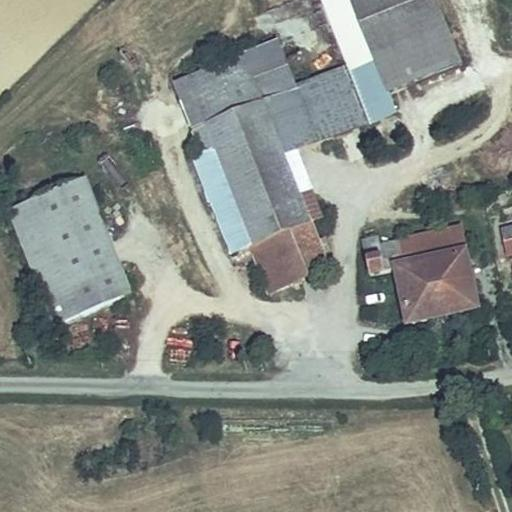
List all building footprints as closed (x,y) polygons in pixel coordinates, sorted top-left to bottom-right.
[(348,0),(306,0),(345,84),(368,134),(402,118),(393,98),(460,68),(444,34),(378,64),(348,0)] [(428,0),(348,0),(378,64),(444,34),(428,0)] [(287,171),(264,121),(297,106),(275,59),(177,104),(209,174),(220,169),(261,259),(284,308),(338,283),(287,171)] [(297,106),(264,121),(287,171),(368,134),(345,84),(297,106)] [(261,259),(220,169),(209,174),(200,178),(242,268),(261,259)] [(137,320),(89,210),(17,240),(65,351),(137,320)] [(362,239),(368,275),(386,272),(380,235),(362,239)] [(424,338),(491,327),(484,268),(480,243),(439,249),(442,274),(422,277),(419,252),(417,241),(383,246),(390,291),(416,286),(424,338)] [(439,249),(419,252),(422,277),(442,274),(439,249)]
